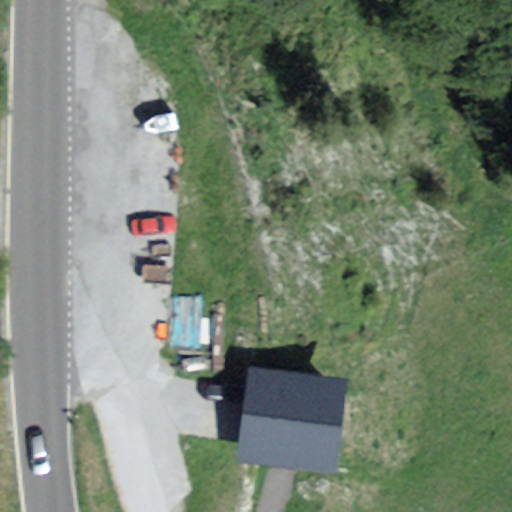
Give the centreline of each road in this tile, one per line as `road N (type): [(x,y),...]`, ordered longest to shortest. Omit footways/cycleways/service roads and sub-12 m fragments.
road 1 (tertiary): [(40,0),(35,304)]
road 2 (residential): [(147,511),(110,391),(77,341),(35,304)]
road 3 (tertiary): [(35,304),(51,511)]
